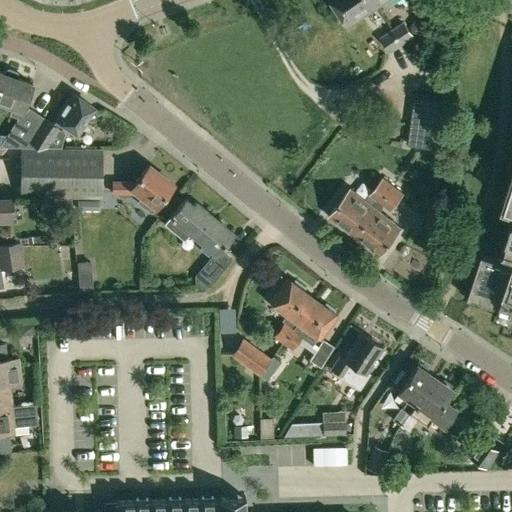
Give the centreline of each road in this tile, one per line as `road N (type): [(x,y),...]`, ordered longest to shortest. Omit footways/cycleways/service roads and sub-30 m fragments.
road 1 (residential): [(0,308),(227,294),(281,218)]
road 2 (tertiary): [(511,382),(281,218)]
road 3 (tertiary): [(281,218),(129,94)]
road 4 (residential): [(129,94),(0,41)]
